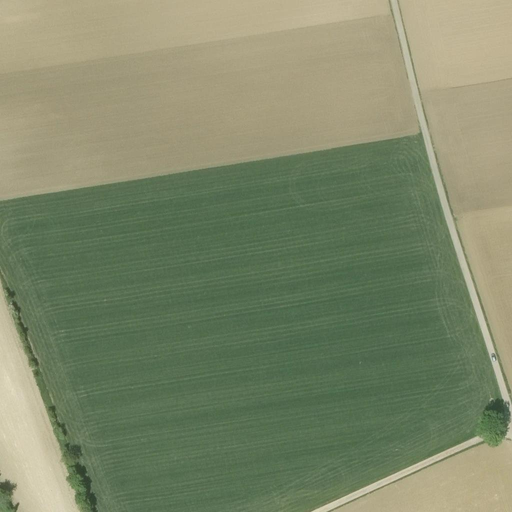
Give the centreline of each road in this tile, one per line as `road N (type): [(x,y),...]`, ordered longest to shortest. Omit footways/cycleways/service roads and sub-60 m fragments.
road 1 (unclassified): [(511,417),(440,190),(392,0)]
road 2 (track): [(316,511),(511,425)]
